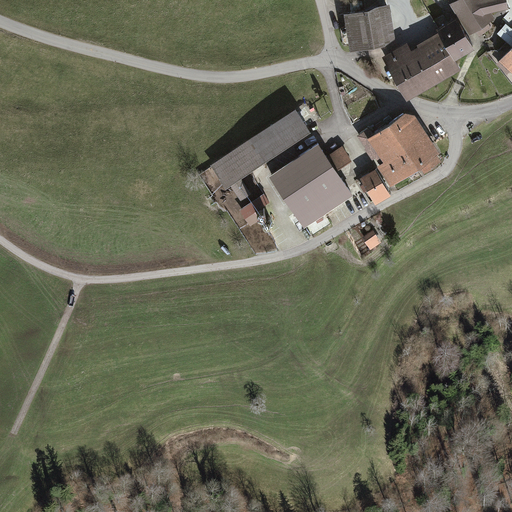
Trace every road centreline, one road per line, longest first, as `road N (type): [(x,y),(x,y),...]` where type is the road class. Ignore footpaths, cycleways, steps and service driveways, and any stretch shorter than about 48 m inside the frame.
road 1 (unclassified): [(451,117),(457,149),(448,174),(283,259),(81,282),(27,259),(0,237)]
road 2 (unclassified): [(335,60),(199,76),(0,21)]
road 3 (track): [(81,282),(13,433)]
road 4 (track): [(440,0),(478,46),(451,117)]
road 5 (unclassified): [(451,117),(375,90),(335,60)]
